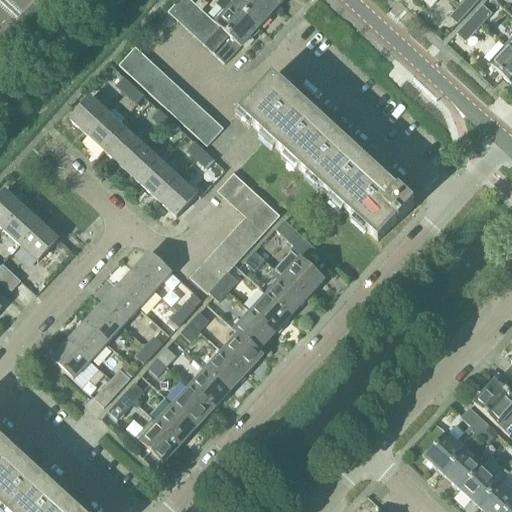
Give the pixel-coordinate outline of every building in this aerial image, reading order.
[(193,6),(186,0),(182,0),(168,15),(177,23),(193,6)] [(220,0),(214,7),(224,15),(215,26),(220,30),(229,39),(241,49),(259,29),(233,5),(228,0),(220,0)] [(268,0),(237,0),(233,5),(259,29),(278,9),(268,0)] [(268,0),(278,9),(285,0),(268,0)] [(477,0),(466,0),(462,5),(469,12),(479,1),(477,0)] [(458,24),(469,12),(462,5),(451,17),(458,24)] [(202,14),(193,6),(177,23),(186,31),(202,14)] [(482,7),(474,16),(483,24),(491,15),(482,7)] [(211,22),(202,14),(186,31),(195,40),(211,22)] [(466,43),(483,24),(474,16),(457,35),(466,43)] [(215,26),(211,22),(195,40),(204,48),(220,30),(215,26)] [(229,39),(220,30),(204,48),(213,56),(229,39)] [(213,56),(225,67),(229,62),(241,49),(229,39),(213,56)] [(511,84),(511,51),(506,46),(490,64),(511,85),(511,84)] [(120,68),(128,76),(144,59),(136,51),(120,68)] [(153,67),(144,59),(128,76),(137,84),(153,67)] [(162,75),(153,67),(137,84),(146,92),(162,75)] [(170,83),(162,75),(146,92),(155,100),(170,83)] [(238,116),(265,141),(378,243),(398,221),(400,223),(414,207),(398,193),(394,197),(270,84),(274,80),(273,79),(238,116)] [(127,97),(133,90),(122,81),(116,88),(127,97)] [(179,91),(170,83),(155,100),(163,108),(179,91)] [(133,90),(127,97),(137,107),(143,100),(133,90)] [(188,99),(179,91),(163,108),(172,116),(188,99)] [(88,137),(108,116),(91,99),(70,121),(88,137)] [(197,107),(188,99),(172,116),(181,124),(197,107)] [(190,132),(205,115),(197,107),(181,124),(190,132)] [(158,114),(152,120),(163,130),(168,123),(158,114)] [(198,140),(214,123),(205,115),(190,132),(198,140)] [(108,116),(88,137),(106,154),(126,132),(108,116)] [(173,139),(179,133),(168,123),(163,130),(173,139)] [(207,148),(223,131),(214,123),(198,140),(207,148)] [(126,132),(106,154),(123,170),(144,148),(126,132)] [(198,162),(204,155),(194,146),(188,152),(198,162)] [(144,148),(123,170),(141,186),(161,164),(144,148)] [(204,155),(198,162),(209,171),(215,164),(204,155)] [(161,164),(141,186),(158,202),(179,180),(161,164)] [(244,185),(234,177),(218,194),(228,202),(244,185)] [(179,180),(158,202),(176,219),(196,197),(179,180)] [(237,211),(253,194),(244,185),(228,202),(237,211)] [(0,198),(0,228),(3,231),(23,209),(5,193),(0,198)] [(237,211),(246,220),(262,203),(253,194),(237,211)] [(262,203),(246,220),(264,236),(280,219),(262,203)] [(23,209),(3,231),(20,247),(40,225),(23,209)] [(264,236),(246,220),(237,230),(255,246),(264,236)] [(276,271),(285,280),(307,300),(324,282),(302,262),(314,249),(285,223),(276,232),(296,250),(276,271)] [(38,263),(58,242),(40,225),(20,247),(38,263)] [(237,230),(228,240),(245,256),(255,246),(237,230)] [(228,240),(219,250),(236,266),(245,256),(228,240)] [(219,250),(210,260),(227,276),(228,274),(236,266),(219,250)] [(149,256),(133,274),(155,294),(171,276),(149,256)] [(255,256),(245,266),(254,275),(264,264),(255,256)] [(210,260),(200,270),(219,285),(227,276),(210,260)] [(0,282),(12,293),(21,284),(3,268),(0,271),(0,282)] [(191,280),(209,296),(210,295),(219,285),(200,270),(191,280)] [(155,294),(133,274),(117,292),(139,312),(155,294)] [(227,276),(219,285),(229,295),(239,284),(228,274),(227,276)] [(107,276),(96,293),(107,300),(119,284),(107,276)] [(268,298),(291,318),(307,300),(285,280),(268,298)] [(219,285),(210,295),(220,304),(229,295),(219,285)] [(139,312),(117,292),(101,309),(123,329),(139,312)] [(252,316),(274,337),(291,318),(268,298),(252,316)] [(196,312),(186,304),(177,314),(186,323),(196,312)] [(123,329),(101,309),(85,326),(106,347),(123,329)] [(167,325),(176,333),(186,323),(177,314),(167,325)] [(209,324),(200,316),(191,325),(200,334),(209,324)] [(241,337),(258,354),(274,337),(252,316),(236,333),(241,337)] [(181,337),(190,345),(200,334),(191,325),(181,337)] [(106,347),(85,326),(69,344),(90,364),(106,347)] [(223,356),(245,377),(263,358),(258,354),(241,337),(223,356)] [(163,348),(154,340),(144,350),(153,359),(163,348)] [(52,362),(74,382),(90,364),(69,344),(52,362)] [(134,361),(143,369),(153,359),(144,350),(134,361)] [(176,360),(167,351),(158,361),(167,369),(176,360)] [(207,374),(229,394),(245,377),(223,356),(207,374)] [(147,372),(157,381),(167,369),(158,361),(147,372)] [(119,373),(111,383),(107,387),(117,396),(129,382),(119,373)] [(191,391),(213,412),(229,394),(207,374),(191,391)] [(509,439),(511,435),(511,394),(511,396),(496,383),(474,406),(509,439)] [(94,401),(104,410),(117,396),(107,387),(94,401)] [(134,387),(126,396),(135,405),(143,396),(134,387)] [(174,409),(197,430),(213,412),(191,391),(174,409)] [(109,414),(118,423),(135,405),(126,396),(109,414)] [(158,427),(180,447),(197,430),(174,409),(158,427)] [(479,437),(488,427),(470,411),(461,420),(479,437)] [(141,445),(164,465),(180,447),(158,427),(141,445)] [(488,427),(479,437),(488,445),(497,436),(488,427)] [(442,477),(464,453),(447,437),(425,461),(442,477)] [(69,511),(0,448),(0,509),(3,511),(69,511)] [(464,453),(442,477),(460,493),(482,469),(464,453)] [(491,460),(483,469),(482,469),(460,493),(478,509),(500,485),(502,486),(510,477),(491,460)] [(480,511),(508,511),(511,508),(511,495),(502,486),(500,485),(478,509),(480,511)]
